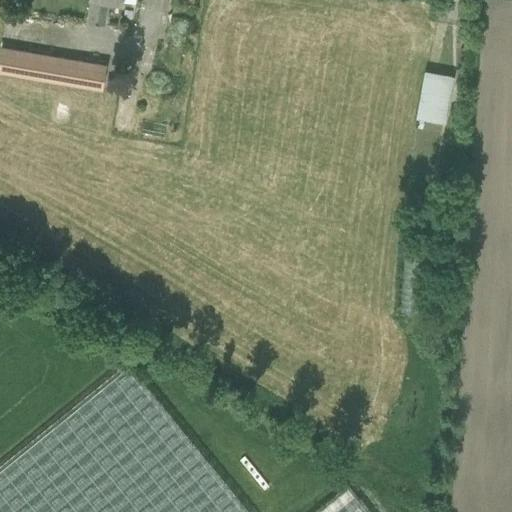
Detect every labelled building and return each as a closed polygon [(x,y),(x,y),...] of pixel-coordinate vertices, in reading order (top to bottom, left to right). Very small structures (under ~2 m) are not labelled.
[(114,0),(122,1),(122,0),(90,0),(87,20),(105,23),(108,0),(114,0)] [(0,52),(0,71),(102,89),(107,64),(2,46),(1,46),(0,52)] [(445,122),(454,76),(426,71),(417,117),(445,122)] [(0,469),(0,511),(252,511),(129,366),(0,469)] [(369,511),(347,485),(313,511),(369,511)]
